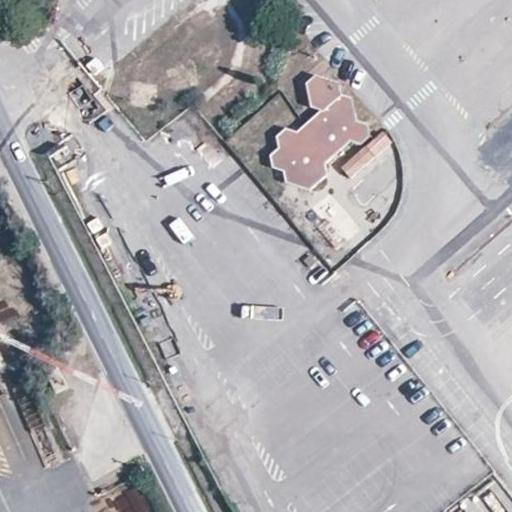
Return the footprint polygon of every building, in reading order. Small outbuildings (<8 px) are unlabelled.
[(343,78),(322,74),(313,83),(315,105),(328,108),(330,121),(322,129),(310,125),(302,131),(289,127),(280,136),(282,149),(274,159),(277,171),(288,174),(290,186),(314,192),(330,176),(328,164),(350,141),(363,145),(373,136),(370,124),(361,121),(358,93),(346,89),(343,78)] [(117,112),(101,122),(121,152),(137,142),(117,112)] [(349,175),(394,150),(387,136),(341,160),(349,175)] [(0,295),(27,294),(26,266),(0,267),(0,295)] [(0,449),(2,454),(29,444),(12,400),(0,405),(0,449)] [(147,511),(142,483),(114,488),(117,511),(147,511)]
